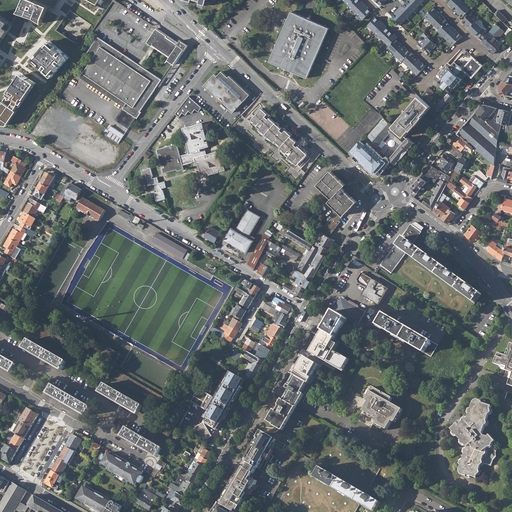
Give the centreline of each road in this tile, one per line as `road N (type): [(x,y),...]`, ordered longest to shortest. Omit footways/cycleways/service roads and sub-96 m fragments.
road 1 (primary): [(192,511),(309,309)]
road 2 (tertiary): [(217,46),(370,190)]
road 3 (residential): [(511,317),(440,435),(442,466),(464,487)]
road 4 (residential): [(107,189),(269,285)]
road 5 (residential): [(107,189),(217,46)]
road 6 (primary): [(373,204),(309,309)]
